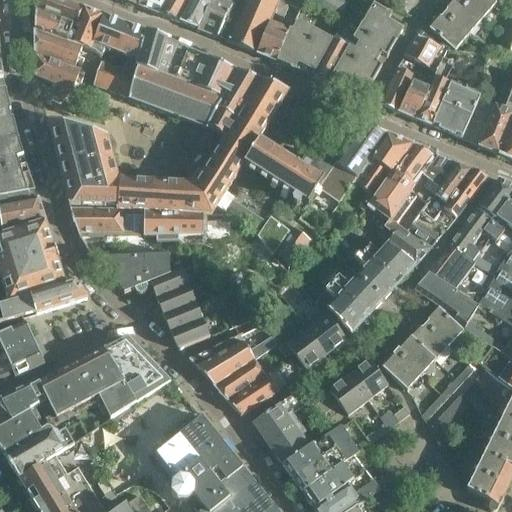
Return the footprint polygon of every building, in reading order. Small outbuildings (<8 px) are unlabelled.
[(58,0),(35,0),(35,12),(72,27),(76,28),(83,10),(79,9),(79,8),(58,0)] [(118,0),(139,8),(142,0),(118,0)] [(142,0),(139,8),(159,16),(167,0),(142,0)] [(167,0),(159,16),(180,24),(192,0),(167,0)] [(192,0),(180,24),(198,32),(213,0),(192,0)] [(213,0),(198,32),(217,39),(218,39),(232,6),(235,0),(213,0)] [(235,0),(232,6),(218,39),(257,55),(269,24),(271,24),(280,2),(275,0),(235,0)] [(310,0),(310,1),(338,17),(348,0),(310,0)] [(452,0),(441,13),(444,15),(469,36),(482,20),(459,0),(452,0)] [(459,0),(482,20),(494,5),(488,0),(459,0)] [(269,24),(257,55),(276,63),(289,33),(290,32),(280,28),(289,6),(280,2),(271,24),(269,24)] [(359,45),(357,49),(381,61),(383,57),(385,58),(402,31),(386,22),(390,16),(372,6),(353,41),(359,45)] [(73,45),(82,49),(91,52),(94,46),(92,46),(104,18),(83,10),(76,28),(75,30),(79,31),(73,45)] [(35,12),(34,32),(67,43),(72,27),(35,12)] [(436,18),(427,28),(455,52),(469,36),(444,15),(441,13),(436,18)] [(92,46),(94,46),(91,52),(101,59),(105,50),(115,54),(124,26),(104,18),(92,46)] [(289,33),(276,63),(303,74),(304,72),(312,78),(313,78),(332,43),(320,37),(297,25),(291,34),(289,33)] [(511,25),(493,56),(508,57),(511,45),(511,25)] [(124,26),(115,54),(128,59),(122,72),(123,72),(133,76),(136,67),(145,34),(124,26)] [(67,43),(34,32),(34,34),(35,56),(75,70),(82,49),(73,45),(67,43)] [(167,43),(145,34),(136,67),(138,68),(157,77),(157,75),(167,43)] [(332,43),(313,78),(331,86),(350,50),(352,45),(336,36),(332,43)] [(415,41),(404,59),(429,71),(436,76),(440,67),(433,63),(439,51),(415,41)] [(202,59),(167,43),(157,75),(190,88),(202,59)] [(350,50),(331,86),(349,93),(351,89),(364,94),(380,67),(379,66),(381,61),(357,49),(355,53),(350,50)] [(81,72),(75,70),(35,56),(35,78),(73,93),(73,92),(77,94),(85,75),(80,73),(81,72)] [(238,74),(202,59),(190,88),(224,100),(238,74)] [(404,59),(397,69),(415,77),(416,75),(433,83),(436,76),(429,71),(404,59)] [(123,72),(122,72),(101,64),(93,88),(128,100),(135,77),(133,76),(123,72)] [(430,91),(416,122),(432,129),(433,127),(442,107),(450,88),(451,86),(445,83),(450,72),(440,67),(436,76),(433,83),(430,91)] [(135,77),(128,100),(208,131),(225,100),(224,100),(190,88),(157,75),(157,77),(138,68),(138,69),(135,77)] [(397,69),(380,107),(398,115),(413,84),(415,77),(397,69)] [(259,82),(238,74),(224,100),(225,100),(208,131),(224,139),(259,82)] [(413,84),(398,115),(416,122),(430,91),(433,83),(416,75),(415,77),(413,84)] [(195,184),(119,180),(126,207),(127,210),(211,216),(238,217),(256,237),(266,223),(231,201),(225,211),(217,207),(243,166),(294,198),(292,202),(292,206),(296,208),(300,206),(302,203),(308,207),(318,191),(332,170),(307,153),(298,168),(263,145),(266,141),(261,138),(288,93),(259,81),(259,82),(224,139),(195,184)] [(433,127),(432,129),(462,141),(471,120),(481,98),(476,96),(477,92),(458,84),(456,87),(451,85),(451,86),(450,88),(442,107),(433,127)] [(462,141),(478,148),(478,149),(479,150),(499,158),(511,123),(511,90),(506,106),(496,103),(495,107),(494,107),(485,131),(471,120),(462,141)] [(0,141),(17,139),(6,92),(0,92),(0,141)] [(50,123),(46,124),(69,207),(126,207),(107,137),(50,123)] [(511,123),(499,158),(511,163),(511,123)] [(335,165),(332,170),(318,191),(339,205),(354,185),(386,136),(363,125),(335,165)] [(408,146),(386,136),(354,185),(373,199),(413,148),(410,146),(408,145),(408,146)] [(17,139),(0,141),(0,231),(1,231),(44,221),(33,187),(17,139)] [(413,148),(392,174),(376,196),(371,203),(377,208),(383,201),(393,209),(411,187),(432,160),(431,160),(433,157),(413,148)] [(422,177),(409,192),(426,204),(439,189),(456,166),(438,157),(434,161),(422,177)] [(439,189),(433,197),(421,214),(433,223),(442,211),(472,173),(472,172),(458,165),(457,166),(456,166),(439,189)] [(472,173),(442,211),(433,223),(446,231),(455,220),(486,180),(472,173)] [(511,187),(499,181),(480,208),(494,221),(496,219),(511,198),(511,187)] [(511,198),(496,219),(494,221),(492,224),(486,233),(498,243),(496,245),(509,254),(511,249),(511,198)] [(480,208),(449,248),(464,258),(473,264),(478,256),(470,250),(484,232),(490,223),(492,224),(494,221),(480,208)] [(73,211),(70,211),(78,234),(122,233),(123,211),(116,211),(116,210),(73,211)] [(144,212),(144,237),(144,238),(171,237),(188,236),(192,236),(202,236),(202,216),(144,212)] [(416,222),(407,233),(430,250),(441,237),(446,231),(433,223),(421,214),(416,222)] [(270,218),(257,238),(272,258),(275,254),(290,233),(270,218)] [(0,280),(8,306),(0,308),(0,313),(3,325),(22,320),(22,319),(88,300),(75,285),(65,287),(57,261),(58,260),(55,250),(54,250),(44,221),(1,231),(0,231),(0,280)] [(393,237),(387,244),(416,267),(430,250),(407,233),(400,229),(389,221),(383,230),(393,237)] [(290,233),(275,254),(290,268),(311,242),(293,229),(290,233)] [(347,264),(353,258),(358,252),(344,241),(333,254),(347,264)] [(365,252),(373,259),(399,284),(416,267),(387,244),(379,253),(370,246),(365,252)] [(463,288),(478,267),(475,266),(473,264),(464,258),(449,248),(430,274),(456,291),(478,307),(488,290),(482,286),(479,292),(478,291),(474,295),(463,288)] [(488,290),(478,307),(480,308),(502,322),(511,328),(511,249),(497,271),(494,278),(492,284),(488,290)] [(364,269),(356,278),(383,301),(398,285),(398,286),(399,285),(399,284),(373,259),(365,252),(362,256),(358,252),(353,258),(364,269)] [(206,275),(199,256),(190,257),(192,271),(200,270),(202,276),(206,275)] [(95,260),(94,261),(124,296),(135,291),(136,294),(139,296),(142,296),(145,294),(147,291),(146,288),(145,285),(149,284),(170,275),(169,257),(96,261),(95,260)] [(497,271),(477,258),(473,264),(475,266),(478,267),(494,278),(497,271)] [(156,301),(189,288),(182,271),(170,275),(149,284),(156,301)] [(480,308),(478,307),(430,274),(416,291),(444,311),(445,310),(456,320),(455,322),(465,330),(501,354),(506,348),(497,342),(496,344),(474,328),(477,325),(471,321),(476,314),(480,308)] [(228,280),(231,288),(243,284),(240,276),(228,280)] [(332,283),(342,292),(368,318),(368,317),(383,301),(356,278),(347,287),(338,277),(332,283)] [(336,299),(326,309),(351,335),(368,318),(342,292),(332,283),(326,290),(336,299)] [(156,301),(163,318),(195,305),(189,288),(156,301)] [(238,291),(231,294),(234,301),(238,309),(244,306),(238,291)] [(231,294),(219,298),(223,306),(234,301),(231,294)] [(226,314),(238,309),(234,301),(223,306),(226,314)] [(195,305),(163,318),(170,334),(202,322),(195,305)] [(251,322),(244,306),(238,309),(240,317),(244,324),(251,322)] [(424,324),(427,326),(450,347),(464,332),(438,308),(429,318),(424,324)] [(238,309),(226,314),(229,321),(240,317),(238,309)] [(244,324),(240,317),(229,321),(232,329),(244,324)] [(327,317),(308,332),(326,356),(346,341),(327,317)] [(0,385),(52,361),(48,352),(45,354),(38,338),(32,341),(22,320),(3,325),(0,325),(0,385)] [(202,322),(170,334),(175,346),(178,351),(183,349),(210,339),(202,322)] [(418,329),(410,338),(436,362),(450,347),(427,326),(424,324),(418,329)] [(306,371),(326,356),(308,332),(287,347),(292,353),(306,371)] [(190,361),(189,361),(196,369),(214,388),(254,361),(276,348),(277,349),(287,342),(286,341),(280,334),(249,353),(239,337),(190,361)] [(501,354),(511,361),(511,337),(506,348),(501,354)] [(410,338),(400,348),(395,354),(402,360),(421,378),(436,362),(410,338)] [(127,339),(105,351),(136,404),(170,384),(127,339)] [(285,344),(278,350),(285,358),(292,353),(287,347),(285,344)] [(479,366),(507,387),(511,391),(511,362),(491,349),(479,366)] [(31,389),(39,407),(39,408),(48,424),(98,399),(110,421),(136,404),(105,351),(31,389)] [(395,354),(381,369),(407,393),(421,378),(402,360),(395,354)] [(254,361),(214,388),(227,402),(265,377),(254,361)] [(388,388),(369,362),(350,377),(368,402),(388,388)] [(469,366),(421,417),(425,424),(474,371),(469,366)] [(274,371),(265,377),(227,402),(242,417),(280,393),(271,380),(277,376),(274,371)] [(347,417),(368,402),(350,377),(329,392),(331,394),(338,404),(347,417)] [(31,389),(0,404),(0,430),(30,414),(29,412),(39,407),(31,389)] [(296,394),(253,424),(268,445),(299,423),(293,415),(305,407),(296,394)] [(331,394),(324,399),(332,409),(338,404),(331,394)] [(429,430),(429,431),(445,455),(467,409),(460,397),(429,430)] [(324,399),(318,404),(325,414),(332,409),(324,399)] [(318,404),(311,408),(319,419),(325,414),(318,404)] [(404,409),(393,417),(398,424),(409,416),(404,409)] [(398,424),(393,417),(389,412),(381,418),(390,430),(398,424)] [(511,416),(505,413),(496,433),(511,441),(511,416)] [(30,414),(0,430),(0,451),(4,456),(6,460),(53,432),(48,429),(41,433),(30,414)] [(276,511),(201,418),(156,456),(176,481),(172,484),(171,493),(177,501),(187,501),(193,496),(204,510),(201,511),(276,511)] [(299,423),(268,445),(283,465),(310,448),(303,437),(307,434),(299,423)] [(316,429),(322,439),(329,435),(323,425),(316,429)] [(313,446),(310,448),(283,465),(303,494),(331,472),(354,457),(359,454),(342,427),(326,438),(313,446)] [(53,432),(6,460),(19,480),(56,458),(67,451),(66,450),(74,445),(65,430),(58,435),(53,432)] [(511,441),(496,433),(486,452),(511,465),(511,441)] [(511,465),(486,452),(476,472),(509,488),(511,481),(511,465)] [(331,472),(303,494),(314,510),(346,488),(345,488),(349,485),(366,474),(354,457),(331,472)] [(56,458),(19,480),(39,511),(104,511),(79,470),(67,477),(56,458)] [(476,472),(467,491),(491,504),(489,509),(490,511),(489,511),(496,511),(497,511),(499,508),(509,488),(476,472)] [(346,488),(314,510),(315,511),(350,511),(357,508),(372,497),(372,496),(379,492),(366,474),(349,485),(345,488),(346,488)] [(373,497),(373,498),(383,511),(389,511),(394,509),(381,490),(380,491),(380,492),(373,497)] [(117,511),(148,511),(139,498),(117,511)]
